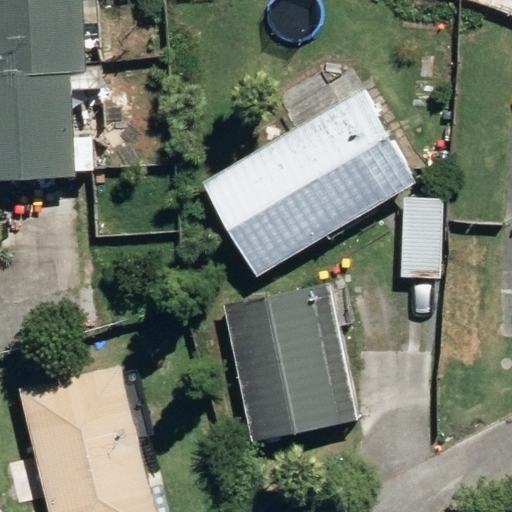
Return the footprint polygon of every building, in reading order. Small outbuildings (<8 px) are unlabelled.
[(0,0),(0,71),(35,70),(36,73),(93,69),(89,0),(0,0)] [(35,70),(0,71),(0,178),(84,174),(84,171),(103,170),(102,133),(83,134),(80,88),(110,87),(108,68),(93,69),(36,73),(35,70)] [(216,182),(272,275),(429,180),(373,89),(216,182)] [(412,276),(451,278),(454,197),(414,196),(412,276)] [(243,302),(271,439),(373,417),(344,282),(243,302)] [(33,388),(65,511),(171,511),(132,361),(33,388)]
